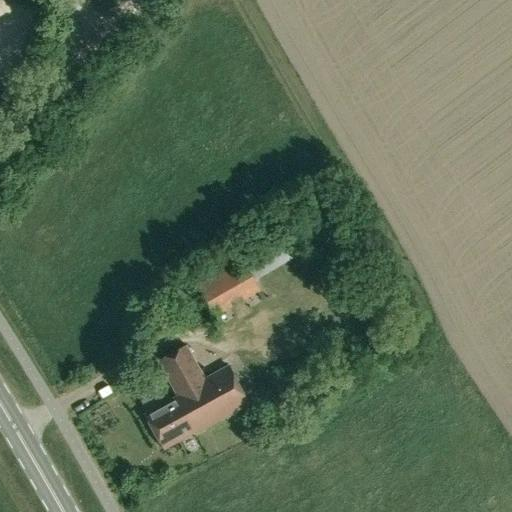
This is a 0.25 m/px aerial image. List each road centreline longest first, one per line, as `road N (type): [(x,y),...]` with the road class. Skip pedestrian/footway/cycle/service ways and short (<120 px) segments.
road 1 (unclassified): [(0,156),(45,100),(71,0)]
road 2 (track): [(45,100),(134,0)]
